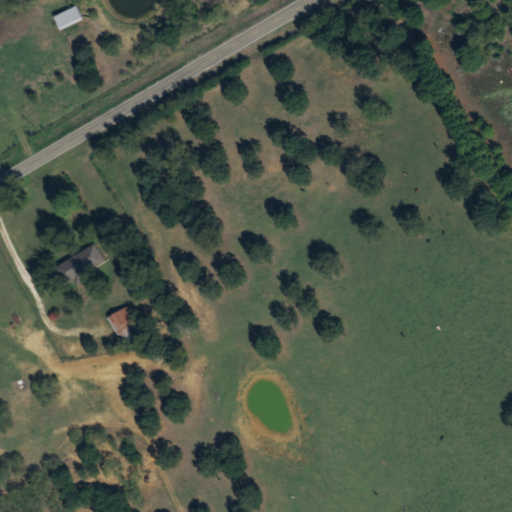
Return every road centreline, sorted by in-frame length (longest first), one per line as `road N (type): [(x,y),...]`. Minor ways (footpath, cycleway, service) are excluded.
road 1 (secondary): [(0,183),(317,0)]
road 2 (residential): [(511,232),(371,0)]
